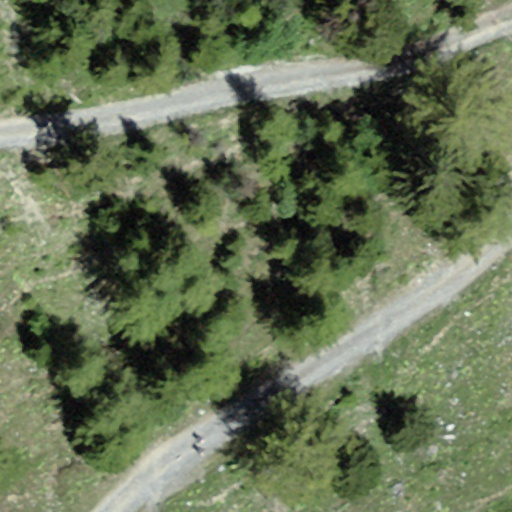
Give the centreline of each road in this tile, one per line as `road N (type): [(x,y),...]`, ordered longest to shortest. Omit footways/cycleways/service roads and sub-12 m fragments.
road 1 (track): [(511,25),(432,53),(215,103),(0,139)]
road 2 (track): [(511,220),(148,478),(116,511)]
